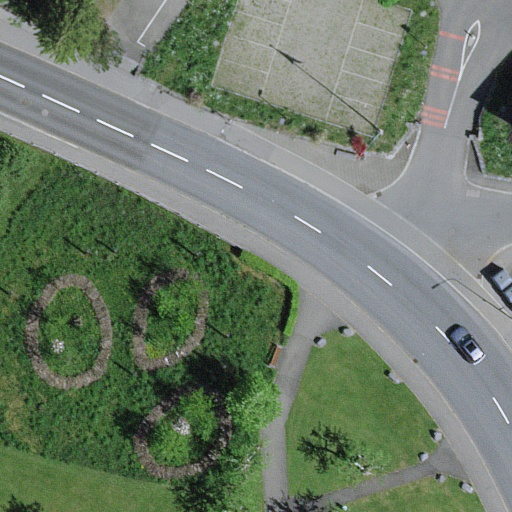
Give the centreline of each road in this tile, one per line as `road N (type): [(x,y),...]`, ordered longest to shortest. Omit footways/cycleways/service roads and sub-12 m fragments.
road 1 (primary): [(381,277),(223,176),(0,75)]
road 2 (primary): [(511,432),(482,376),(381,277)]
road 3 (residential): [(381,277),(427,226),(511,215)]
